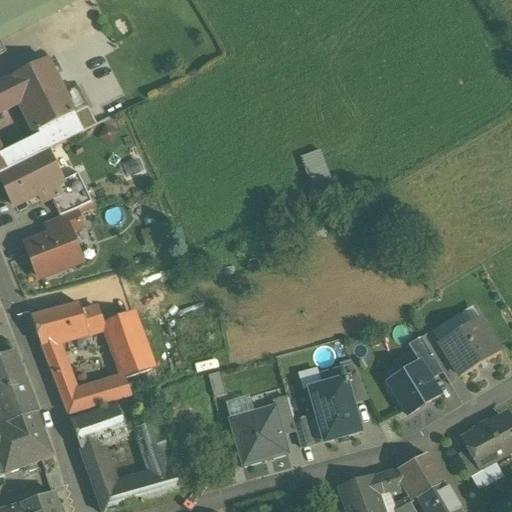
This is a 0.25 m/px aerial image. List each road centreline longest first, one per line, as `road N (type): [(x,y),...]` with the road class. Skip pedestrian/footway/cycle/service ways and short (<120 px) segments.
road 1 (residential): [(181,511),(428,437),(511,388)]
road 2 (residential): [(0,275),(82,511)]
